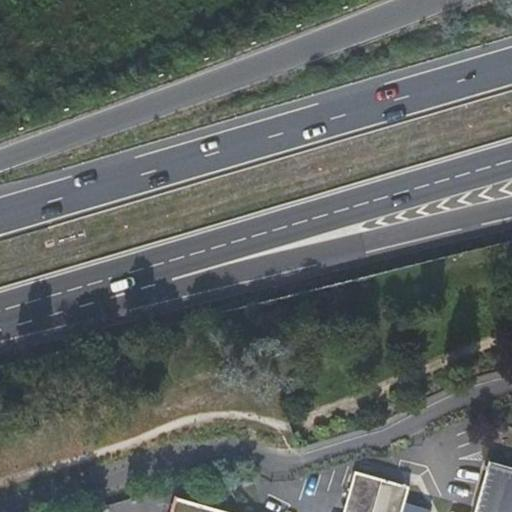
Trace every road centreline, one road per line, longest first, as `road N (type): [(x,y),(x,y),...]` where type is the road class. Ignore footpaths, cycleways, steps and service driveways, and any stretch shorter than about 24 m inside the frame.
road 1 (residential): [(0,509),(204,452),(295,463),(362,448),(511,387)]
road 2 (motorway): [(511,68),(0,216)]
road 3 (motorway): [(427,0),(0,158)]
road 4 (motorway): [(181,261),(511,163)]
road 5 (motorway): [(181,261),(239,273),(511,215)]
road 6 (motorway): [(0,316),(181,261)]
